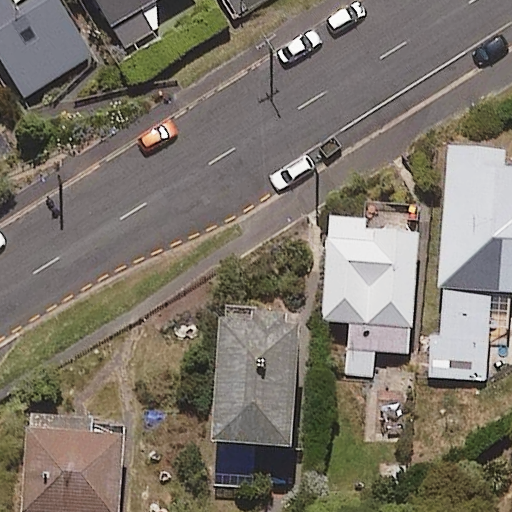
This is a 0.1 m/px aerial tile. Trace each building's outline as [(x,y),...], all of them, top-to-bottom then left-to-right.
[(89,59),(54,0),(0,0),(0,68),(19,100),(54,80),(89,59)] [(87,0),(120,54),(167,26),(153,4),(160,0),(87,0)] [(235,0),(242,13),(265,0),(235,0)] [(506,154),(445,152),(438,338),(430,338),(428,379),(486,381),(488,329),(507,330),(508,296),(511,296),(511,172),(506,172),(506,154)] [(345,325),(346,377),(373,377),(372,354),(414,353),(412,281),(419,280),(417,231),(363,233),(363,219),(326,220),(327,243),(320,243),(322,326),(345,325)] [(290,455),(296,335),(286,334),(287,322),(217,318),(210,451),(290,455)] [(90,422),(26,418),(20,511),(117,511),(121,440),(89,438),(90,422)] [(469,446),(456,421),(417,440),(430,466),(469,446)]
